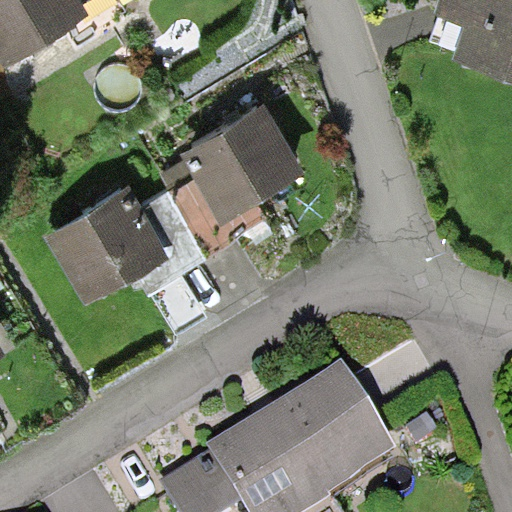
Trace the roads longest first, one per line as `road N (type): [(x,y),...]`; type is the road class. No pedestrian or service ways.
road 1 (residential): [(0,490),(339,285),(445,283)]
road 2 (residential): [(445,283),(333,0)]
road 3 (residential): [(511,482),(445,283)]
